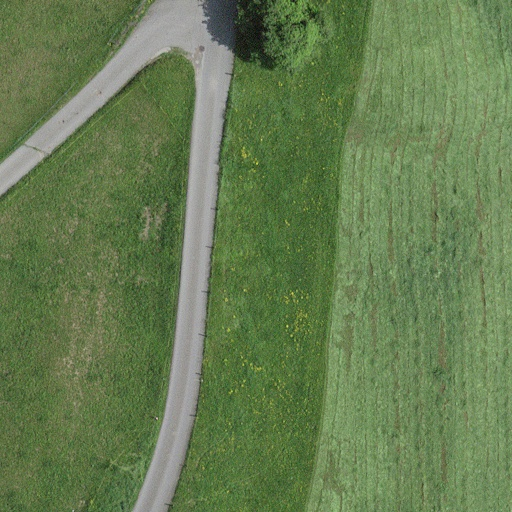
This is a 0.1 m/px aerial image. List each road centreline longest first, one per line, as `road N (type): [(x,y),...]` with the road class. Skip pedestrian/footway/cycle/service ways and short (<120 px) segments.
road 1 (unclassified): [(143,511),(183,418),(230,0)]
road 2 (track): [(0,190),(178,7),(227,9)]
